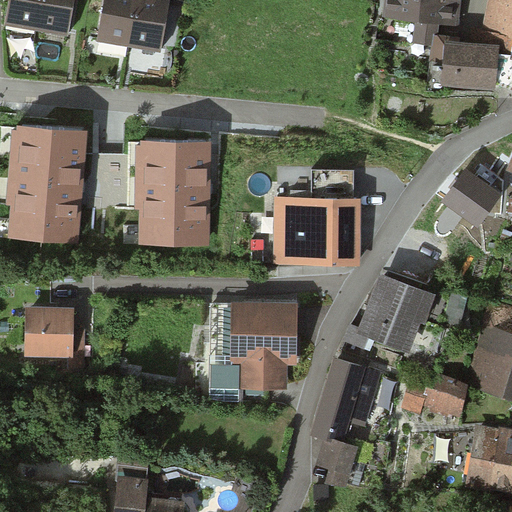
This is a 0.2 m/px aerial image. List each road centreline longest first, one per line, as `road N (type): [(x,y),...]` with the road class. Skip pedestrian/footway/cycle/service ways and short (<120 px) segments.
road 1 (residential): [(284,511),(341,311),(448,155),(511,120)]
road 2 (residential): [(320,113),(0,95)]
